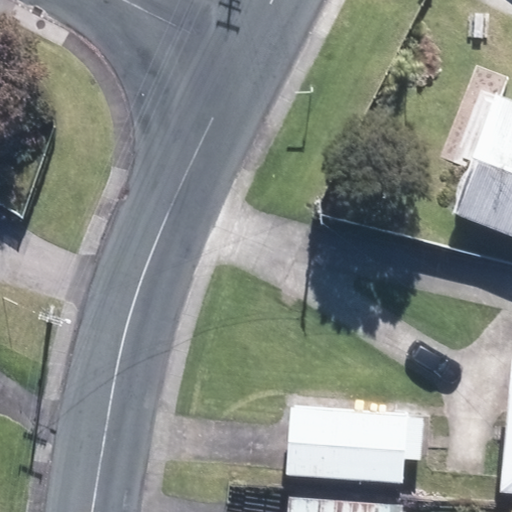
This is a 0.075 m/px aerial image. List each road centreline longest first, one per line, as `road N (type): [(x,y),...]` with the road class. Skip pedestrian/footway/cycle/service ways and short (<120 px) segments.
road 1 (residential): [(237,62),(131,312),(107,391),(90,511)]
road 2 (residential): [(112,0),(237,62)]
